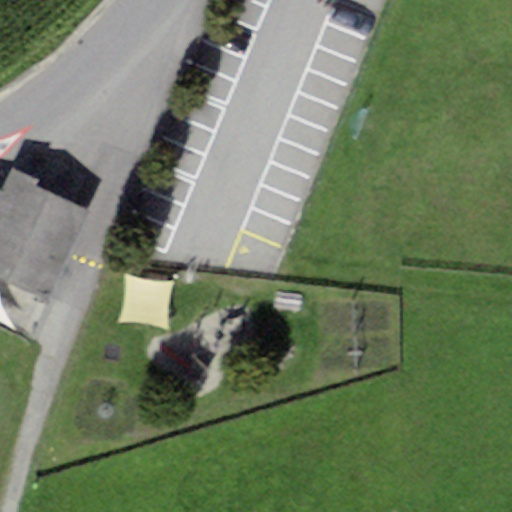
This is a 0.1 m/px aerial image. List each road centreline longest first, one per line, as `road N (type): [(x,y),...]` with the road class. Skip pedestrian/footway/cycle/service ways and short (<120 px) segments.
road 1 (track): [(182,0),(72,303),(8,511)]
road 2 (unclassified): [(0,135),(50,103),(146,0)]
